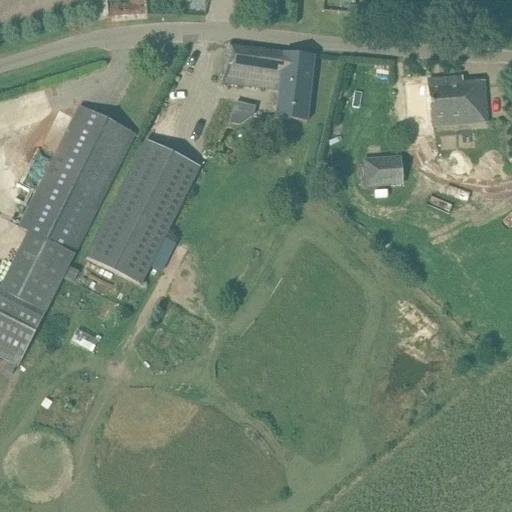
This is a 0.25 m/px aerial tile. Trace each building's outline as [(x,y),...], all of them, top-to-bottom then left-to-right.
[(283,53),(227,46),(223,84),(279,91),(275,119),(306,123),(314,57),(283,54),(283,53)] [(487,123),(486,102),(484,82),(462,84),(461,79),(404,83),(409,137),(433,135),(432,128),(487,123)] [(0,289),(0,294),(44,316),(134,136),(79,108),(19,228),(28,233),(0,289)] [(145,141),(136,159),(85,260),(140,287),(200,168),(145,141)] [(366,188),(402,185),(399,159),(363,162),(366,188)] [(44,316),(0,294),(0,357),(18,367),(44,316)]
